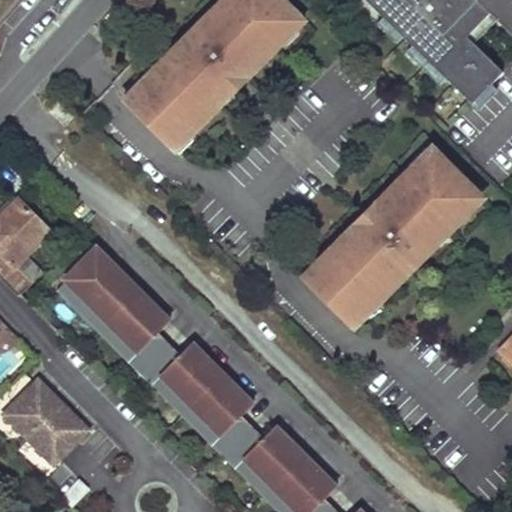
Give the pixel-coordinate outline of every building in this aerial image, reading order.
[(168,136),(177,144),(177,143),(188,133),(190,134),(208,116),(203,111),(212,102),(215,104),(245,73),(248,76),(260,64),(255,59),(263,50),(266,53),(293,27),(296,29),(305,20),(289,3),(286,5),(281,0),(230,0),(229,2),(227,0),(222,0),(213,10),(219,15),(205,29),(202,27),(191,37),(188,34),(167,56),(173,63),(164,71),(161,68),(152,77),(156,79),(137,99),(170,133),(168,136)] [(368,0),(474,105),(505,73),(470,38),(494,14),(479,0),(476,0),(472,5),(466,0),(368,0)] [(466,0),(472,5),(476,0),(479,0),(494,14),(511,32),(511,0),(466,0)] [(448,161),(433,146),(422,156),(425,158),(379,205),(348,235),(352,238),(342,247),(336,242),(324,254),(328,258),(310,276),(352,319),(370,301),(372,303),(385,290),(381,287),(391,277),(397,283),(416,264),(414,262),(425,250),(422,246),(434,234),(440,240),(452,228),(448,223),(467,204),(470,205),(480,194),(466,179),(463,182),(446,164),(448,161)] [(0,218),(18,201),(12,195),(0,207),(0,218)] [(24,302),(47,279),(41,273),(33,281),(17,265),(25,257),(49,232),(18,201),(0,218),(0,270),(6,276),(2,280),(24,302)] [(119,273),(97,251),(86,262),(107,284),(119,273)] [(17,265),(33,281),(41,273),(25,257),(17,265)] [(86,262),(56,292),(67,303),(77,294),(138,355),(128,364),(150,385),(159,376),(221,437),(212,447),(233,468),(243,459),(296,511),(336,511),(335,511),(325,500),(313,489),(325,477),(286,438),(274,450),(263,439),(252,428),(241,417),(230,406),(241,394),(202,355),(191,367),(179,356),(169,345),(158,334),(147,323),(158,312),(119,273),(107,284),(86,262)] [(77,294),(67,303),(128,364),(138,355),(77,294)] [(158,312),(147,323),(158,334),(169,323),(158,312)] [(511,341),(501,353),(511,363),(511,341)] [(191,344),(179,356),(191,367),(202,355),(191,344)] [(159,376),(150,385),(212,447),(221,437),(159,376)] [(89,434),(39,383),(3,418),(54,469),(89,434)] [(241,394),(230,406),(241,417),(253,406),(241,394)] [(274,427),(263,439),(274,450),(286,438),(274,427)] [(296,511),(243,459),(233,468),(276,511),(296,511)] [(325,477),(313,489),(325,500),(336,489),(325,477)]
